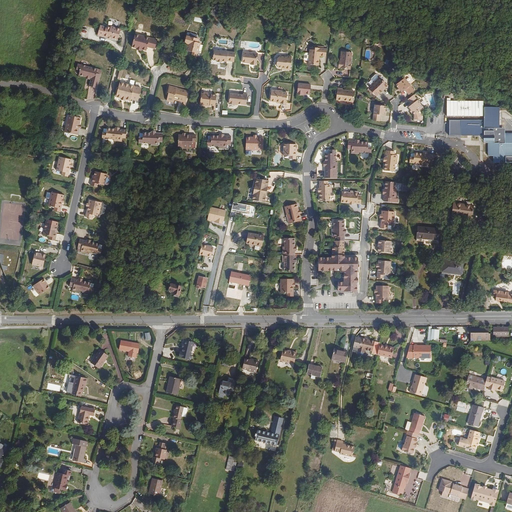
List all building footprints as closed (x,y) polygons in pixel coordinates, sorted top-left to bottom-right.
[(119,41),(122,30),(112,27),(112,28),(112,29),(107,28),(102,26),(99,36),(109,39),(109,38),(113,39),(119,41)] [(156,50),(159,40),(137,35),(133,48),(138,49),(143,50),(148,51),(149,48),(156,50)] [(198,57),(202,44),(199,43),(196,42),(197,39),(187,36),(185,43),(189,44),(189,46),(187,51),(194,53),(193,55),(198,57)] [(319,66),(320,56),(327,57),(327,49),(312,48),(311,50),(310,55),(310,54),(309,60),(310,60),(309,65),(319,66)] [(235,62),(237,53),(215,50),(214,60),(219,61),(223,61),(228,62),(228,61),(235,62)] [(351,64),(352,53),(342,52),(341,62),(341,64),(339,64),(339,69),(351,70),(351,64)] [(258,66),(259,55),(245,53),(243,63),(250,64),(250,63),(252,64),(252,66),(258,66)] [(289,70),(291,57),(286,56),(285,57),(279,57),(277,58),(276,65),(278,68),(281,68),(285,69),(285,70),(289,70)] [(98,75),(99,70),(79,65),(76,75),(87,78),(87,77),(91,78),(90,79),(92,80),(90,87),(98,90),(100,80),(99,79),(100,75),(98,75)] [(389,87),(380,78),(375,83),(372,86),(381,95),(389,87)] [(416,92),(406,79),(397,86),(399,89),(401,92),(402,94),(406,91),(410,96),(416,92)] [(309,95),(310,85),(298,83),(296,95),(302,95),(303,94),(309,95)] [(139,102),(142,90),(134,88),(135,88),(120,84),(117,96),(122,97),(121,99),(126,100),(126,99),(131,100),(139,102)] [(188,100),(190,92),(178,89),(178,88),(170,86),(168,93),(170,93),(170,95),(169,95),(167,101),(174,103),(175,100),(180,102),(181,98),(188,100)] [(354,101),(355,92),(343,90),(343,89),(338,88),(337,100),(343,101),(343,100),(348,101),(349,102),(352,103),(354,101)] [(287,105),(288,93),(283,93),(283,92),(272,90),(271,102),(278,102),(282,103),(282,104),(287,105)] [(216,106),(218,96),(210,95),(209,93),(204,93),(203,94),(202,94),(200,106),(206,106),(207,106),(211,106),(215,106),(216,106)] [(248,105),(249,94),(244,94),(244,95),(231,93),(230,103),(231,103),(230,104),(235,105),(235,104),(238,104),(248,105)] [(424,109),(415,96),(409,101),(413,106),(409,109),(411,111),(413,113),(415,116),(424,109)] [(485,102),(448,102),(448,117),(484,116),(484,107),(485,102)] [(386,111),(387,107),(375,106),(373,122),(380,123),(381,116),(385,117),(386,114),(386,111)] [(500,128),(500,107),(484,107),(484,116),(484,120),(450,120),(450,135),(484,136),(484,141),(489,141),(489,143),(489,156),(494,156),(494,163),(505,163),(505,156),(511,156),(511,133),(505,134),(500,128)] [(78,135),(81,118),(68,115),(65,132),(78,135)] [(126,140),(127,132),(120,131),(119,132),(115,131),(115,130),(104,129),(102,140),(114,141),(114,142),(122,143),(123,140),(126,140)] [(164,143),(164,134),(156,134),(156,135),(152,134),(143,133),(143,134),(140,134),(139,144),(151,144),(151,146),(159,146),(159,143),(164,143)] [(197,143),(197,136),(180,135),(179,147),(193,148),(193,143),(197,143)] [(232,146),(233,137),(225,137),(225,138),(221,138),(221,137),(212,136),(212,141),(208,141),(208,147),(220,147),(220,149),(228,149),(228,146),(232,146)] [(262,151),(263,138),(256,138),(256,136),(252,136),(252,138),(246,137),(245,150),(262,151)] [(369,148),(369,144),(361,143),(361,144),(356,144),(356,143),(349,143),(348,151),(352,152),(352,155),(360,155),(360,154),(372,155),(373,149),(369,148)] [(297,153),(297,149),(296,149),(296,145),(284,144),(283,156),(290,156),(290,160),(297,160),(297,153)] [(337,163),(337,150),(331,150),(331,154),(326,154),(326,163),(327,163),(327,167),(326,167),(326,179),(337,179),(337,170),(339,170),(339,163),(337,163)] [(398,165),(398,157),(395,157),(396,153),(387,152),(386,160),(387,160),(386,164),(385,172),(395,174),(396,165),(398,165)] [(434,171),(435,156),(427,155),(427,156),(423,156),(423,155),(415,154),(414,159),(410,158),(410,164),(422,165),(422,167),(430,168),(430,170),(434,171)] [(71,164),(72,160),(59,157),(57,168),(70,170),(70,168),(71,164)] [(68,177),(70,170),(57,168),(56,171),(62,172),(61,175),(68,177)] [(104,186),(107,174),(95,171),(93,179),(93,178),(91,186),(97,187),(98,184),(104,186)] [(265,188),(267,181),(256,179),(254,187),(265,188)] [(331,193),(331,185),(328,185),(328,181),(319,181),(319,188),(319,192),(319,201),(330,201),(330,193),(331,193)] [(398,192),(399,185),(388,184),(387,192),(388,192),(388,195),(387,195),(387,203),(395,203),(395,200),(399,200),(399,192),(398,192)] [(264,194),(265,190),(267,190),(267,188),(265,188),(254,187),(252,201),(263,203),(264,198),(265,198),(266,194),(264,194)] [(352,193),(353,191),(350,193),(342,192),(342,203),(350,203),(350,202),(352,202),(352,193)] [(63,199),(64,195),(51,193),(48,206),(54,208),(54,211),(60,213),(62,202),(63,199)] [(361,205),(361,197),(358,197),(358,193),(352,193),(352,202),(351,204),(354,204),(354,205),(361,205)] [(99,216),(102,202),(89,200),(88,204),(88,207),(85,217),(93,219),(93,215),(99,216)] [(233,202),(232,213),(251,215),(252,205),(233,202)] [(471,218),(473,205),(453,202),(451,215),(471,218)] [(301,215),(300,210),(298,211),(297,204),(284,207),(285,209),(288,224),(301,221),(300,215),(301,215)] [(211,207),(208,221),(224,225),(227,210),(211,207)] [(398,214),(384,214),(384,218),(384,221),(383,231),(391,232),(391,228),(397,229),(398,214)] [(345,232),(345,227),(345,220),(337,220),(337,224),(333,224),(333,232),(334,232),(335,239),(346,239),(346,232),(345,232)] [(56,233),(58,227),(46,224),(43,235),(50,237),(49,239),(56,241),(58,233),(56,233)] [(437,241),(439,228),(417,226),(416,239),(437,241)] [(262,246),(264,236),(249,233),(247,244),(262,246)] [(293,252),(293,247),(295,247),(294,239),(284,239),(284,247),(282,247),(283,255),(295,255),(295,252),(293,252)] [(101,255),(103,245),(91,242),(86,241),(79,240),(77,251),(89,254),(89,252),(101,255)] [(343,255),(343,240),(333,240),(333,246),(331,246),(331,255),(343,255)] [(391,252),(391,241),(378,241),(378,252),(391,252)] [(213,247),(202,244),(199,254),(211,257),(213,247)] [(0,249),(0,262),(3,272),(8,287),(13,278),(17,269),(20,253),(1,249),(0,249)] [(44,268),(46,255),(35,253),(32,266),(44,268)] [(338,291),(343,291),(343,292),(344,294),(352,294),(356,294),(356,284),(357,284),(357,280),(356,280),(356,273),(357,272),(357,259),(345,259),(345,257),(343,257),(343,255),(331,255),(330,254),(330,257),(318,257),(318,271),(343,271),(343,282),(338,283),(338,291)] [(294,263),(294,258),(295,258),(295,255),(283,255),(283,263),(284,263),(284,271),(295,271),(295,262),(294,263)] [(391,261),(378,261),(378,265),(377,268),(377,278),(384,278),(384,275),(390,275),(391,261)] [(462,274),(464,264),(444,261),(442,273),(452,274),(452,273),(462,274)] [(248,286),(250,276),(231,272),(229,283),(248,286)] [(205,288),(207,279),(199,277),(197,288),(200,289),(201,287),(205,288)] [(93,294),(95,284),(91,283),(83,281),(82,282),(78,281),(79,280),(71,278),(70,287),(73,287),(73,291),(81,293),(81,291),(93,294)] [(50,289),(44,279),(33,286),(39,296),(50,289)] [(293,283),(293,279),(280,279),(280,293),(286,293),(286,296),(293,296),(293,286),(293,283)] [(180,297),(182,286),(172,284),(171,289),(176,290),(175,295),(180,297)] [(389,300),(389,287),(376,286),(376,290),(376,294),(376,304),(383,304),(383,300),(389,300)] [(511,294),(509,294),(509,293),(493,291),(492,296),(495,296),(495,300),(511,302),(511,294)] [(509,334),(508,327),(493,328),(493,333),(490,333),(490,336),(491,336),(491,337),(495,337),(509,336),(509,335),(509,334)] [(438,344),(439,337),(430,336),(429,337),(429,343),(438,344)] [(372,352),(374,342),(361,339),(358,352),(364,354),(365,350),(372,352)] [(191,355),(194,342),(185,340),(184,343),(182,352),(181,351),(180,357),(190,359),(192,359),(193,355),(191,355)] [(138,354),(140,345),(122,341),(120,350),(130,353),(129,357),(136,358),(137,354),(138,354)] [(391,359),(394,349),(379,345),(376,355),(391,359)] [(431,349),(432,346),(410,345),(406,359),(419,358),(419,357),(431,357),(431,353),(434,353),(434,349),(431,349)] [(344,364),(347,352),(334,348),(331,361),(344,364)] [(99,369),(109,356),(100,350),(94,359),(96,361),(93,365),(99,369)] [(294,364),(297,352),(291,351),(291,352),(282,350),(280,361),(294,364)] [(255,373),(258,361),(252,360),(251,361),(244,359),(242,370),(255,373)] [(319,378),(321,368),(309,365),(307,375),(319,378)] [(83,394),(85,384),(86,385),(87,378),(76,376),(73,395),(81,397),(82,393),(83,394)] [(421,397),(427,380),(416,376),(412,389),(410,393),(421,397)] [(485,386),(486,380),(469,376),(465,388),(470,389),(470,387),(472,388),(483,391),(485,386)] [(502,391),(504,381),(491,378),(487,377),(486,380),(485,386),(489,387),(488,390),(494,391),(494,390),(494,389),(497,389),(502,391)] [(177,396),(181,381),(170,378),(167,394),(177,396)] [(228,396),(230,387),(234,388),(236,380),(228,378),(227,384),(221,382),(218,394),(228,396)] [(180,428),(182,419),(180,419),(184,406),(177,404),(176,408),(174,407),(173,413),(175,413),(174,416),(173,416),(172,420),(173,421),(172,425),(180,428)] [(478,427),(483,412),(485,408),(474,405),(468,424),(478,427)] [(88,427),(90,417),(94,418),(96,411),(82,408),(79,425),(88,427)] [(420,432),(424,417),(413,414),(411,423),(407,422),(404,431),(408,432),(417,435),(418,435),(419,432),(420,432)] [(277,447),(283,420),(275,418),(271,434),(257,431),(255,442),(277,447)] [(479,443),(480,438),(479,438),(480,433),(472,431),(467,447),(475,450),(476,446),(477,443),(479,443)] [(415,448),(416,444),(415,444),(416,440),(415,440),(417,435),(408,432),(407,432),(405,437),(406,437),(404,446),(402,446),(401,451),(412,455),(414,448),(415,448)] [(84,459),(86,448),(87,448),(88,442),(74,439),(72,444),(76,445),(72,461),(84,464),(85,460),(84,459)] [(353,457),(355,447),(344,444),(345,441),(337,439),(337,441),(335,451),(335,452),(341,453),(341,454),(353,457)] [(166,460),(168,452),(165,451),(167,445),(161,443),(161,446),(159,446),(157,454),(158,454),(157,458),(155,457),(153,464),(160,466),(162,459),(166,460)] [(237,457),(229,455),(226,469),(234,471),(237,457)] [(410,475),(409,474),(410,470),(401,467),(394,487),(392,493),(402,496),(404,490),(406,484),(407,484),(410,475)] [(66,485),(68,479),(67,479),(68,476),(70,477),(71,472),(64,470),(63,475),(58,474),(55,489),(60,490),(66,492),(68,486),(66,485)] [(159,496),(162,481),(153,479),(149,494),(159,496)] [(466,500),(469,490),(462,488),(462,487),(452,484),(452,483),(443,479),(439,491),(443,492),(442,496),(447,498),(448,494),(459,497),(459,498),(466,500)] [(485,503),(489,490),(480,488),(480,486),(475,485),(471,501),(476,502),(476,501),(485,503)] [(494,507),(499,492),(493,490),(493,491),(489,490),(485,503),(490,504),(490,506),(494,507)] [(74,511),(75,511),(70,503),(61,508),(63,511),(74,511)]
